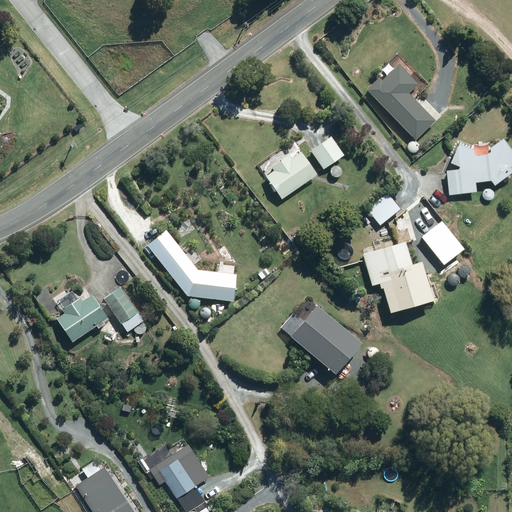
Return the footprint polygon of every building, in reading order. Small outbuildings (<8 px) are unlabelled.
[(377,76),(364,88),(413,138),(433,118),(407,91),(415,82),(396,62),(379,78),(377,76)] [(329,134),(308,148),(321,166),(341,152),(329,134)] [(452,167),(444,168),(447,193),(474,190),(473,180),(488,178),(492,183),(507,172),(510,169),(507,165),(511,161),(511,150),(500,134),(488,142),(485,145),(487,148),(484,151),(473,152),(472,152),(471,146),(456,139),(447,160),(452,162),(452,167)] [(270,164),(272,167),(263,173),(280,196),(315,171),(298,148),(290,155),(288,151),(270,164)] [(371,233),(397,209),(381,191),(355,215),(371,233)] [(403,240),(361,253),(370,284),(393,277),(391,271),(410,266),(403,240)] [(447,248),(434,258),(445,273),(458,264),(447,248)] [(187,267),(184,293),(231,299),(234,272),(187,267)] [(263,267),(256,273),(260,278),(268,272),(263,267)] [(120,286),(103,298),(126,331),(143,320),(120,286)] [(51,297),(45,287),(31,296),(37,306),(51,297)] [(356,290),(351,296),(356,300),(361,295),(356,290)] [(62,308),(64,311),(56,317),(71,339),(96,323),(98,326),(104,322),(102,319),(107,315),(91,292),(82,299),(80,296),(62,308)] [(359,341),(315,304),(289,335),(333,372),(359,341)] [(162,307),(148,318),(162,335),(175,324),(162,307)] [(159,470),(175,497),(194,485),(177,459),(159,470)] [(133,511),(103,466),(75,485),(93,511),(133,511)] [(292,485),(300,496),(306,492),(299,481),(292,485)]
